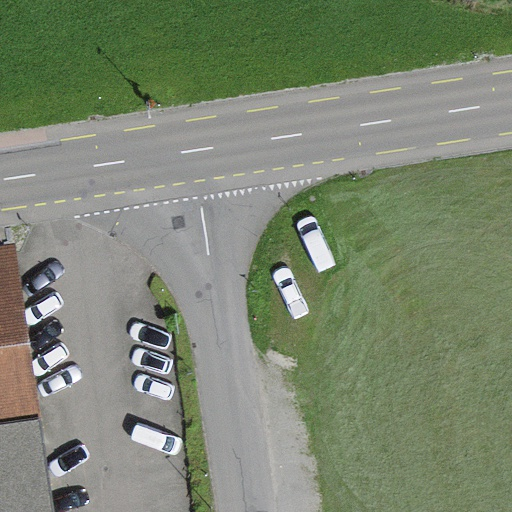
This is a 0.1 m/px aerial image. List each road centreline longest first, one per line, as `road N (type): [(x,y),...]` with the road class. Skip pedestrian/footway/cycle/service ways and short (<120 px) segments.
road 1 (residential): [(195,153),(253,511)]
road 2 (secondary): [(511,103),(195,153)]
road 3 (secondary): [(195,153),(0,182)]
